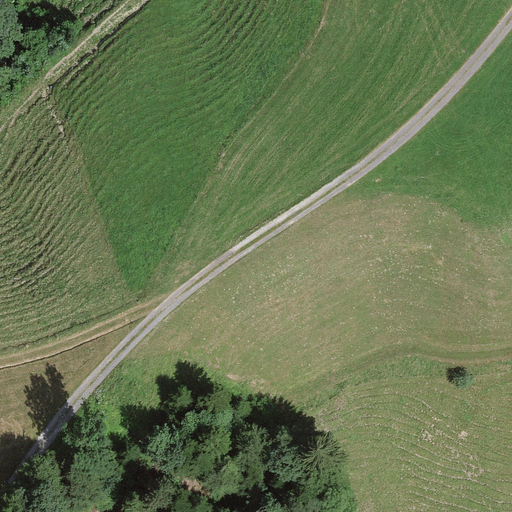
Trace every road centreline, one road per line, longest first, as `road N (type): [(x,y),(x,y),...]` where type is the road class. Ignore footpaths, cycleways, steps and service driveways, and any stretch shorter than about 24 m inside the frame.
road 1 (track): [(511,10),(367,167),(146,322),(29,469),(5,511)]
road 2 (track): [(0,361),(171,302)]
road 3 (track): [(0,118),(131,0)]
